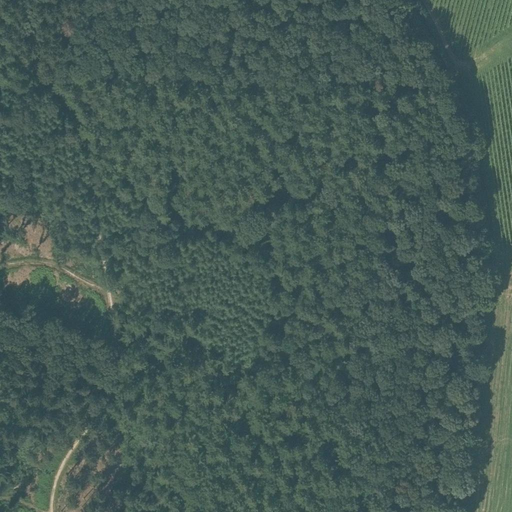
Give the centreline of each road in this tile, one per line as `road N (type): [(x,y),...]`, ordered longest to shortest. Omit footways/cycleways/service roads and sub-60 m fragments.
road 1 (track): [(49,511),(63,462),(109,392),(117,359),(88,161),(47,79),(79,0)]
road 2 (track): [(461,511),(488,290),(486,204),(454,95),(401,0)]
road 3 (track): [(0,266),(31,261),(80,276),(466,485)]
road 4 (track): [(0,35),(47,79),(450,86)]
